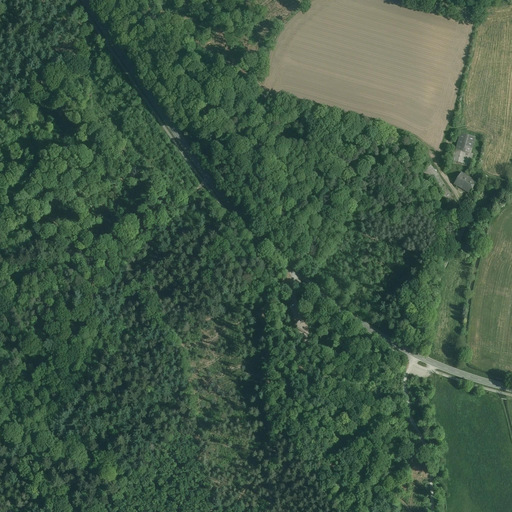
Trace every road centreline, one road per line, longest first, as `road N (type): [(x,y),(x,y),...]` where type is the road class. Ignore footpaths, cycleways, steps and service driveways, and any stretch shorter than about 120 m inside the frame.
road 1 (tertiary): [(427,360),(332,302),(245,221),(109,36)]
road 2 (track): [(436,511),(407,397),(410,361)]
road 3 (residential): [(467,221),(443,265),(427,360)]
